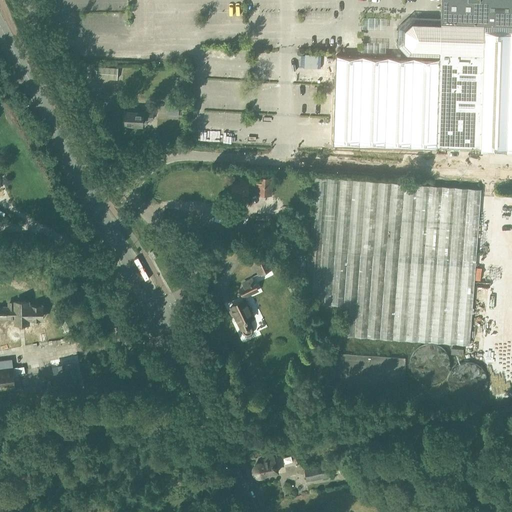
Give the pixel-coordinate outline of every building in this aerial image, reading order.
[(337,55),(334,146),(511,151),(511,0),(441,0),(441,19),(410,18),(398,27),(398,35),(398,46),(408,57),(337,55)] [(97,76),(118,78),(119,72),(119,67),(98,65),(97,72),(97,76)] [(167,102),(167,115),(178,116),(178,103),(167,102)] [(126,110),(125,124),(127,124),(126,125),(132,125),(132,124),(142,125),(142,118),(153,119),(153,113),(143,113),(143,111),(139,111),(139,107),(133,107),(132,111),(126,110)] [(467,346),(478,188),(312,176),(304,292),(317,293),(316,305),(342,307),(340,337),(467,346)] [(232,181),(231,197),(239,198),(239,200),(247,201),(248,186),(258,187),(258,195),(271,196),(272,179),(258,178),(258,179),(240,178),(240,182),(232,181)] [(286,247),(286,246),(287,246),(282,235),(276,238),(281,249),(282,249),(294,272),(299,269),(297,263),(298,262),(295,257),(293,258),(286,247)] [(271,268),(265,256),(253,262),(258,272),(259,274),(271,268)] [(242,288),(245,295),(253,292),(259,289),(254,279),(253,278),(245,282),(247,286),(242,288)] [(291,287),(297,284),(294,279),(288,282),(291,287)] [(233,307),(243,330),(244,333),(246,335),(248,336),(251,335),(253,334),(254,331),(253,328),(252,326),(250,321),(255,319),(247,301),(233,307)] [(9,308),(0,307),(0,318),(10,318),(10,312),(15,312),(16,315),(33,315),(33,319),(40,319),(40,306),(26,306),(26,302),(15,302),(15,304),(14,304),(14,303),(9,303),(9,308)] [(439,382),(445,378),(449,372),(450,366),(450,360),(447,354),(443,349),(438,346),(431,345),(425,345),(420,348),(415,352),(412,357),(410,364),(411,370),(414,376),(419,381),(426,384),(433,384),(439,382)] [(477,400),(483,396),(486,390),(488,384),(487,378),(484,372),(480,367),(475,364),(468,363),(462,364),(457,367),(452,371),(449,377),(449,383),(450,390),(453,395),(458,400),(465,402),(471,402),(477,400)] [(103,388),(117,387),(117,385),(121,385),(120,378),(116,379),(116,374),(127,372),(126,364),(114,365),(114,366),(93,369),(93,376),(106,374),(106,378),(102,379),(103,388)] [(0,392),(16,390),(13,367),(0,368),(0,392)] [(254,472),(254,473),(255,474),(256,475),(257,476),(258,477),(259,477),(260,477),(261,478),(261,477),(265,475),(277,472),(275,462),(274,457),(263,460),(264,464),(262,464),(261,464),(260,464),(259,464),(258,464),(258,465),(257,465),(256,466),(255,467),(255,468),(254,468),(254,469),(254,470),(254,471),(254,472)] [(361,464),(360,465),(361,466),(367,474),(377,468),(370,458),(361,464)] [(342,459),(332,461),(334,471),(344,469),(344,468),(351,467),(350,461),(343,462),(342,459)] [(307,481),(330,477),(328,465),(305,469),(307,481)]
